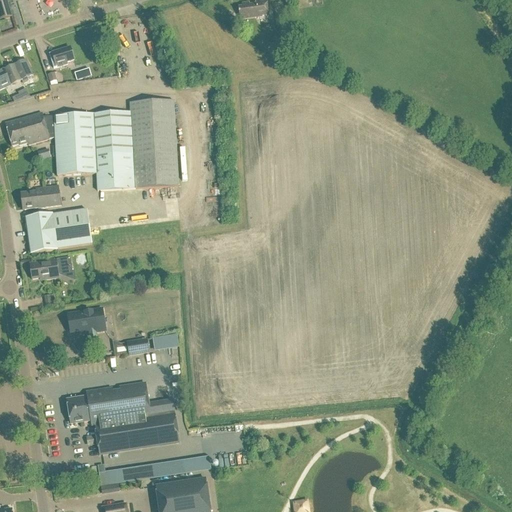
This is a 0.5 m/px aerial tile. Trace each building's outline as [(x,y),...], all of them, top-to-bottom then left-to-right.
[(249,3),(242,4),(242,7),(238,8),(240,21),(269,17),(267,0),(255,2),(256,5),(250,6),(249,3)] [(0,4),(0,20),(0,21),(12,18),(8,2),(0,4)] [(274,40),(280,45),(288,32),(283,28),(274,40)] [(70,49),(53,54),(57,69),(68,65),(68,63),(74,61),(70,49)] [(33,76),(26,60),(9,68),(9,67),(0,71),(0,91),(17,84),(16,83),(33,76)] [(89,71),(82,74),(83,80),(84,79),(91,77),(89,71)] [(54,74),(48,76),(51,84),(57,82),(54,74)] [(106,99),(105,86),(88,87),(88,91),(93,90),(93,94),(80,94),(81,100),(106,99)] [(95,115),(43,118),(50,140),(56,138),(58,177),(98,175),(99,193),(180,189),(175,103),(131,105),(131,113),(95,115)] [(42,114),(6,125),(13,148),(19,146),(20,147),(28,145),(29,146),(50,140),(43,118),(42,114)] [(36,193),(22,194),(24,211),(39,209),(39,210),(62,207),(59,187),(36,190),(36,193)] [(166,204),(166,215),(176,215),(176,204),(166,204)] [(53,216),(53,215),(27,219),(32,255),(58,251),(57,250),(92,245),(87,211),(53,216)] [(62,274),(63,278),(73,279),(72,273),(70,258),(57,260),(39,263),(30,264),(33,281),(45,279),(45,281),(60,279),(59,277),(59,275),(62,274)] [(45,298),(46,309),(49,308),(56,307),(54,297),(48,298),(45,298)] [(68,316),(69,319),(71,335),(79,334),(80,336),(90,335),(91,341),(87,341),(88,349),(100,348),(99,339),(97,340),(96,334),(106,332),(103,311),(68,316)] [(177,335),(153,340),(155,353),(179,348),(177,335)] [(148,341),(127,344),(129,357),(130,357),(149,354),(148,341)] [(126,361),(126,349),(115,349),(115,361),(126,361)] [(92,427),(95,427),(100,457),(179,445),(173,402),(149,406),(146,385),(87,394),(88,398),(67,402),(71,426),(91,423),(92,427)] [(104,467),(98,468),(101,488),(107,487),(210,472),(208,459),(105,474),(104,467)] [(156,488),(159,511),(210,511),(205,481),(156,488)] [(144,507),(155,506),(155,494),(144,494),(144,507)]
